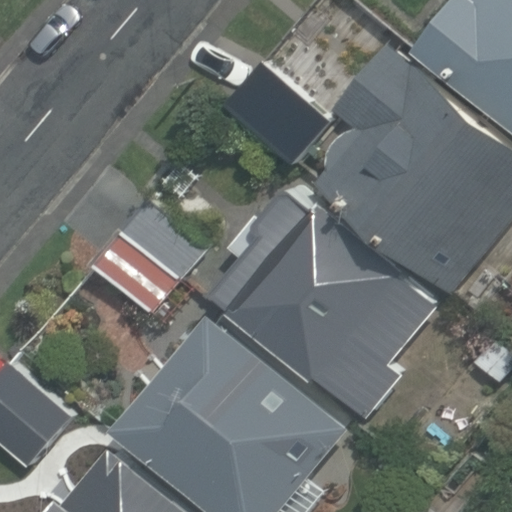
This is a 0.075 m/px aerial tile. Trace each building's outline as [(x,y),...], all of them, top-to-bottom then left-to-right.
[(511,0),(471,0),(436,47),(511,104),(511,0)] [(511,228),(511,120),(397,34),(349,100),(363,113),(328,171),(465,290),(511,228)] [(455,299),(301,178),(217,284),(376,412),(412,368),(403,357),(455,299)] [(161,192),(99,272),(163,323),(226,242),(161,192)] [(286,511),(364,422),(223,306),(122,422),(226,511),(286,511)] [(72,404),(18,352),(0,369),(0,433),(25,457),(72,404)] [(198,511),(107,434),(40,511),(198,511)]
